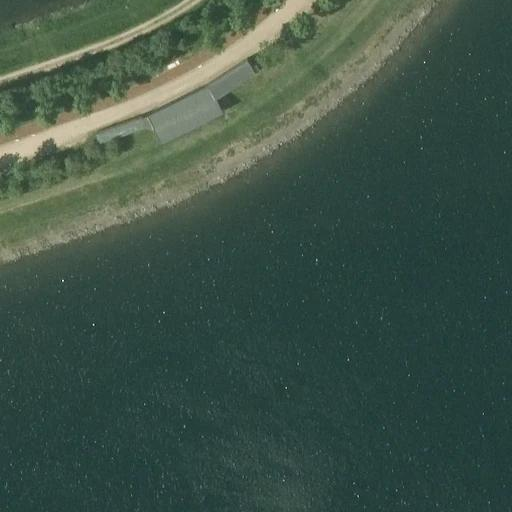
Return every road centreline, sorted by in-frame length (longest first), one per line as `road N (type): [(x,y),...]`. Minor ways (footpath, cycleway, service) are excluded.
road 1 (track): [(295,0),(172,91),(0,152)]
road 2 (track): [(0,82),(128,40),(196,0)]
